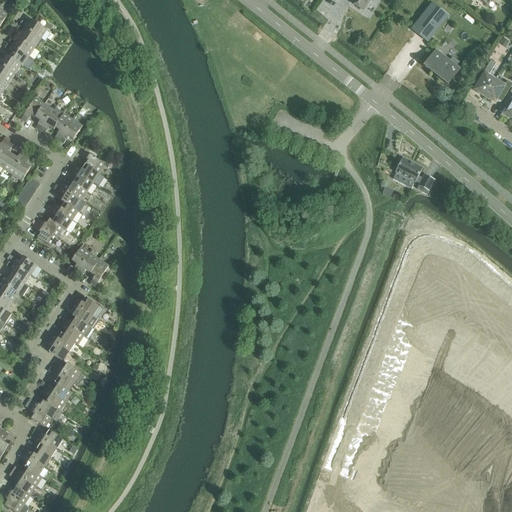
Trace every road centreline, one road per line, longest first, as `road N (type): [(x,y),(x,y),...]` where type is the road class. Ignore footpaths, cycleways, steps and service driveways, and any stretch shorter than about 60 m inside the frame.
road 1 (residential): [(511,298),(427,230),(326,511)]
road 2 (unclassified): [(511,220),(374,102)]
road 3 (residential): [(12,244),(64,160),(0,129)]
road 4 (residential): [(15,418),(50,367),(31,353),(74,286)]
road 5 (unclassified): [(374,102),(246,0)]
